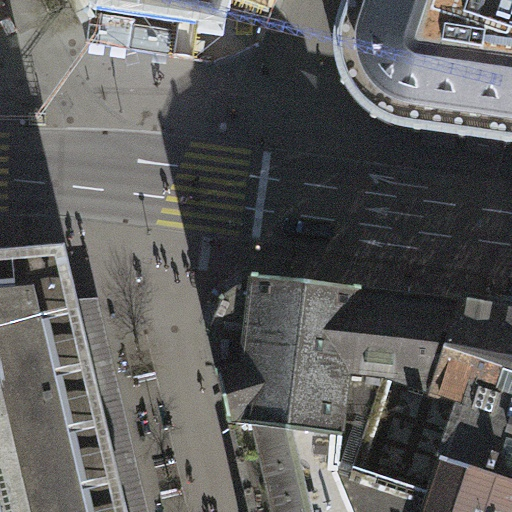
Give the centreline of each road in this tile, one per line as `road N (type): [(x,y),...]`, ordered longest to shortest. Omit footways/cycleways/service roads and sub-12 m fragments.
road 1 (tertiary): [(511,235),(116,180)]
road 2 (unclassified): [(116,180),(15,0)]
